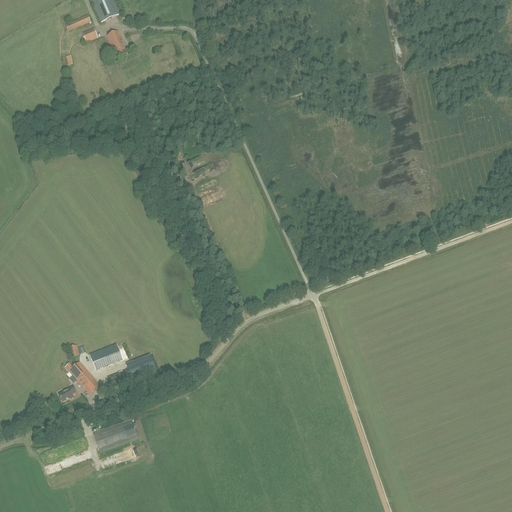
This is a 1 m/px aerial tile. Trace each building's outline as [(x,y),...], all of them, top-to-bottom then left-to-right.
[(91,0),(101,23),(119,15),(112,0),(91,0)] [(87,16),(65,26),(68,33),(91,23),(87,16)] [(93,29),(83,34),(87,43),(97,38),(93,29)] [(127,53),(118,32),(107,36),(116,57),(127,53)] [(90,356),(96,371),(123,360),(116,345),(96,353),(90,356)] [(79,353),(79,352),(77,346),(70,347),(73,357),(79,355),(79,353)] [(151,356),(127,364),(129,370),(107,378),(111,387),(156,371),(156,370),(151,356)] [(65,368),(73,377),(70,379),(73,384),(77,381),(90,396),(101,387),(79,363),(73,368),(70,364),(65,368)] [(59,395),(62,403),(70,399),(71,399),(74,398),(72,395),(76,393),(73,387),(68,390),(59,395)] [(100,453),(134,440),(138,439),(131,420),(101,431),(101,432),(93,434),(100,453)]
